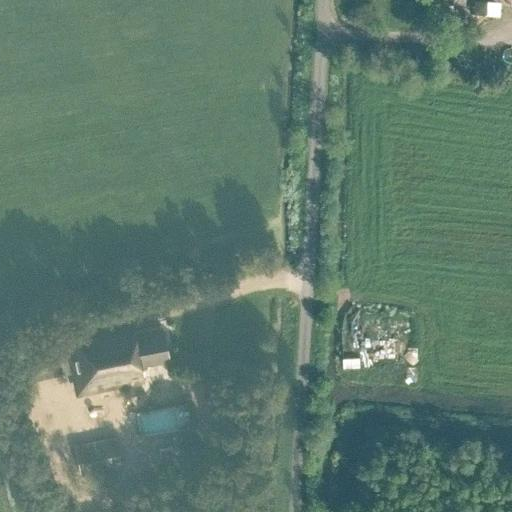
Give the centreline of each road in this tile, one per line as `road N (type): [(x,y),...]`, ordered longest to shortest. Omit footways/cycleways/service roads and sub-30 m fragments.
road 1 (unclassified): [(294,511),(323,0)]
road 2 (track): [(322,26),(479,37),(511,32)]
